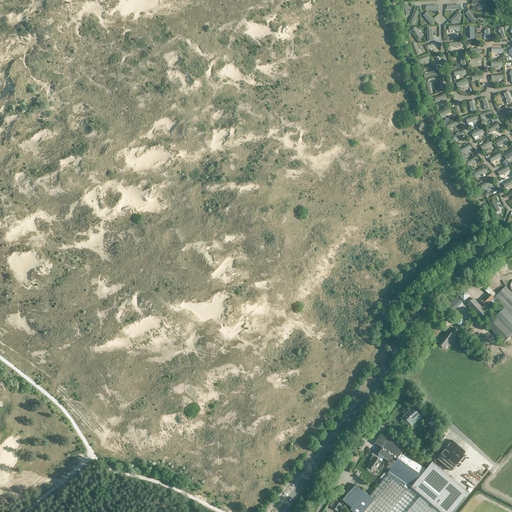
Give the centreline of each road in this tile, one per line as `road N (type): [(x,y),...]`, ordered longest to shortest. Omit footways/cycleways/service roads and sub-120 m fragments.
road 1 (secondary): [(281,509),(418,312),(511,239)]
road 2 (unknown): [(159,511),(151,492),(110,480),(91,481),(46,511)]
